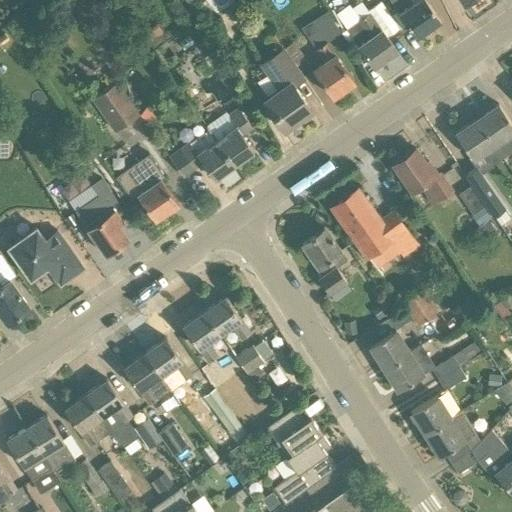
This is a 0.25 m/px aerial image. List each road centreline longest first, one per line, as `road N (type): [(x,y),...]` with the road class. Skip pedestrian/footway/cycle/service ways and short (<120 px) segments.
road 1 (residential): [(428,511),(237,226)]
road 2 (residential): [(237,226),(511,27)]
road 3 (residential): [(0,382),(237,226)]
